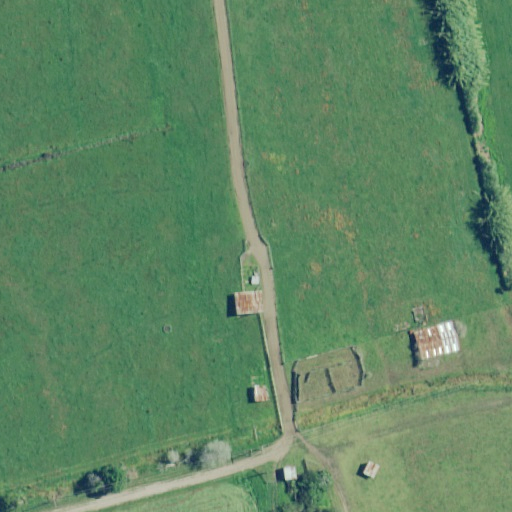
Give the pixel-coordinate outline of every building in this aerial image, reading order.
[(233,294),(235,315),(261,313),(260,292),(233,294)] [(423,306),(410,310),(415,324),(427,320),(423,306)] [(458,350),(450,323),(412,332),(420,360),(458,350)] [(265,385),(251,387),(253,403),(267,401),(265,385)] [(377,467),(366,462),(361,474),(371,479),(377,467)] [(293,480),(293,468),(282,468),(282,480),(293,480)]
